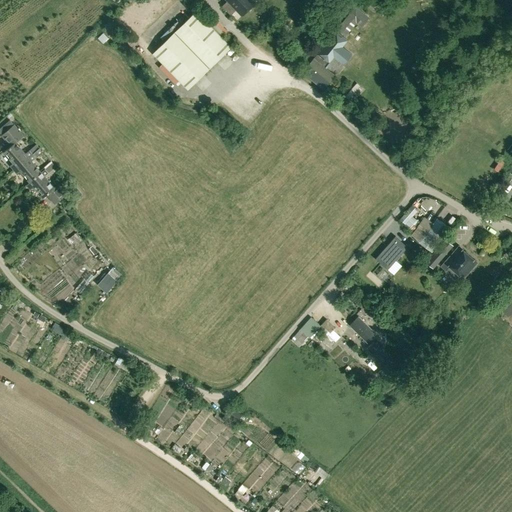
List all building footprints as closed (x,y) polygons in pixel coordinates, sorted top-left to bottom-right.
[(242,17),(256,2),(253,0),(225,0),(227,2),(222,6),(231,15),(236,10),(242,17)] [(369,17),(364,13),(355,6),(351,11),(336,29),(341,33),(356,15),(365,23),(369,17)] [(196,11),(174,32),(209,68),(231,47),(196,11)] [(155,28),(163,21),(161,18),(152,25),(155,28)] [(291,27),(285,23),(282,28),(288,32),(291,27)] [(152,26),(147,30),(150,36),(156,32),(152,26)] [(106,41),(111,38),(105,27),(100,30),(106,41)] [(303,73),(323,88),(334,74),(325,67),(328,63),(330,64),(335,58),(344,65),(352,54),(343,47),(348,40),(336,30),(317,54),(314,58),(315,59),(303,73)] [(152,53),(188,89),(209,68),(174,32),(152,53)] [(226,55),(222,59),(232,69),(236,66),(226,55)] [(252,75),(242,82),(245,87),(241,90),(247,99),(262,89),(252,75)] [(363,87),(354,95),(358,99),(367,91),(363,87)] [(10,165),(14,170),(39,148),(36,144),(25,154),(16,144),(22,138),(13,128),(4,136),(11,145),(4,152),(13,163),(10,165)] [(27,184),(27,185),(30,182),(41,172),(31,161),(43,151),(39,148),(14,170),(18,174),(21,171),(30,182),(27,184)] [(48,173),(56,167),(52,163),(41,172),(30,182),(27,185),(31,189),(34,187),(43,198),(48,193),(56,203),(66,194),(57,184),(54,187),(45,176),(48,173)] [(57,180),(62,175),(56,168),(50,173),(57,180)] [(407,225),(416,213),(410,208),(401,219),(407,225)] [(432,252),(450,228),(437,218),(419,242),(432,252)] [(409,229),(413,232),(415,229),(419,224),(420,222),(417,220),(409,229)] [(71,233),(78,226),(75,223),(68,230),(71,233)] [(395,236),(375,259),(388,269),(408,247),(395,236)] [(452,246),(445,239),(425,262),(432,269),(452,246)] [(423,248),(419,245),(414,252),(417,255),(423,248)] [(450,255),(440,266),(445,270),(445,271),(455,280),(460,275),(463,278),(477,262),(462,250),(455,259),(450,255)] [(124,279),(113,269),(109,273),(108,273),(97,285),(107,293),(117,281),(118,282),(119,284),(124,279)] [(495,285),(500,290),(509,280),(504,275),(495,285)] [(511,285),(494,304),(508,318),(511,312),(511,285)] [(76,300),(81,295),(75,288),(70,293),(76,300)] [(359,314),(349,323),(366,341),(375,333),(359,314)] [(309,337),(321,325),(311,317),(300,329),(291,340),(299,346),(308,336),(309,338),(309,337)] [(332,334),(340,345),(347,340),(339,329),(332,334)] [(381,351),(382,350),(374,341),(368,347),(383,362),(388,357),(381,351)] [(384,374),(384,375),(391,368),(388,364),(381,371),(384,374)]
